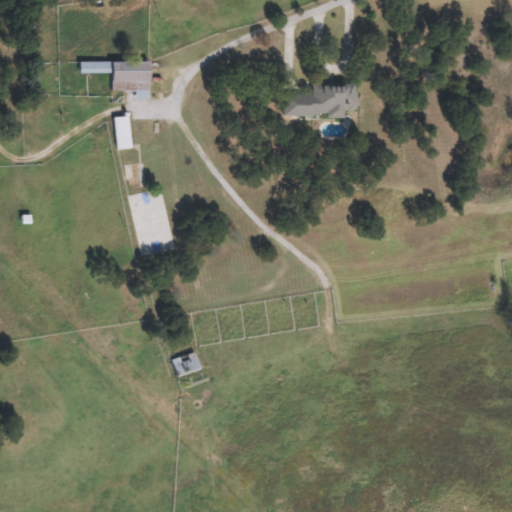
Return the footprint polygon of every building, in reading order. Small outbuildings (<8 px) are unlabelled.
[(133,91),(109,91),(109,73),(77,73),(77,62),(147,61),(148,99),(133,99),(133,91)] [(357,84),(357,111),(346,111),(346,117),(283,116),(283,93),(312,93),(312,83),(357,84)] [(127,149),(112,149),(112,117),(127,116),(127,149)] [(126,190),(122,164),(134,162),(139,188),(126,190)] [(198,369),(174,377),(168,360),(192,351),(198,369)]
